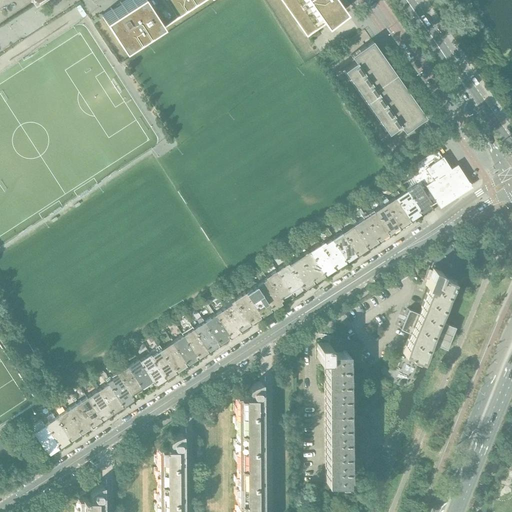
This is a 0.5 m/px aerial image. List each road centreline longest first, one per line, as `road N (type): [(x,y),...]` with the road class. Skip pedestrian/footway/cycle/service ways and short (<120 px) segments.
road 1 (residential): [(0,510),(456,216)]
road 2 (secondary): [(511,326),(436,511)]
road 3 (residential): [(376,0),(453,106),(471,100)]
road 4 (secondary): [(458,511),(511,378)]
road 5 (secondary): [(404,0),(471,100)]
